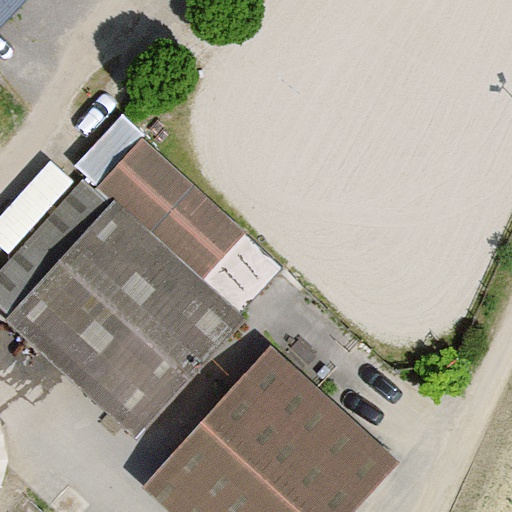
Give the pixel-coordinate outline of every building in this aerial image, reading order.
[(0,0),(0,21),(19,0),(0,0)] [(0,143),(30,113),(0,84),(0,143)] [(241,299),(282,257),(147,127),(106,170),(241,299)] [(237,310),(103,195),(0,314),(0,316),(133,431),(237,310)] [(341,511),(395,453),(270,343),(141,487),(168,511),(341,511)] [(0,491),(4,484),(8,460),(5,435),(0,425),(0,491)]
